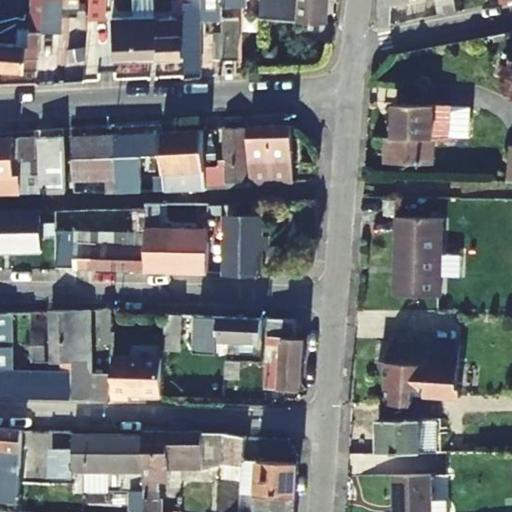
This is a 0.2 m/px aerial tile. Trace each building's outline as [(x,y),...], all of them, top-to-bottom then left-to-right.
[(28,45),(18,45),(0,45),(0,67),(38,70),(42,33),(44,0),(33,0),(32,30),(29,30),(28,45)] [(60,0),(44,0),(42,33),(58,33),(60,0)] [(87,0),(87,19),(107,20),(107,0),(87,0)] [(183,0),(175,0),(176,26),(184,26),(183,0)] [(219,4),(219,0),(183,0),(184,26),(184,38),(184,78),(200,77),(200,8),(205,8),(205,4),(219,4)] [(245,0),(249,25),(261,25),(261,18),(261,0),(245,0)] [(261,0),(261,18),(320,23),(322,0),(261,0)] [(461,12),(457,0),(380,0),(378,28),(394,25),(396,0),(445,0),(448,14),(461,12)] [(184,26),(176,26),(155,27),(155,19),(114,20),(115,59),(180,57),(180,38),(184,38),(184,26)] [(221,22),(221,64),(238,63),(238,21),(221,22)] [(18,30),(18,45),(28,45),(29,30),(18,30)] [(92,71),(85,73),(84,82),(92,82),(92,71)] [(84,82),(85,73),(74,73),(74,83),(84,82)] [(435,164),(436,142),(437,107),(399,106),(397,136),(389,136),(388,162),(435,164)] [(454,107),(437,107),(436,142),(450,143),(453,139),(454,107)] [(294,126),(252,127),(253,186),(296,182),(294,126)] [(249,129),(228,129),(228,161),(222,160),(222,167),(207,167),(207,175),(208,182),(249,182),(249,129)] [(175,177),(207,175),(207,167),(206,130),(164,134),(167,183),(174,183),(175,177)] [(118,136),(118,159),(150,159),(151,176),(161,177),(160,135),(118,136)] [(119,192),(118,159),(118,136),(74,137),(77,193),(119,192)] [(32,138),(21,139),(23,193),(45,193),(45,187),(67,187),(65,138),(43,138),(44,175),(34,175),(32,138)] [(21,139),(0,139),(0,193),(23,193),(21,139)] [(387,202),(387,216),(398,217),(398,202),(387,202)] [(137,232),(69,238),(58,238),(58,270),(148,272),(148,251),(148,209),(136,209),(137,232)] [(42,211),(0,211),(0,251),(42,251),(42,211)] [(231,218),(230,275),(234,275),(274,276),(275,242),(275,219),(231,218)] [(404,271),(404,297),(443,299),(446,221),(400,219),(398,271),(404,271)] [(58,238),(69,238),(68,223),(57,223),(58,238)] [(154,251),(148,251),(148,272),(210,274),(211,241),(181,241),(181,233),(168,233),(168,227),(154,227),(154,251)] [(95,339),(112,339),(113,311),(96,311),(95,339)] [(54,312),(55,361),(74,361),(74,312),(54,312)] [(74,397),(107,399),(107,381),(93,380),(93,312),(74,312),(74,361),(74,372),(74,397)] [(17,347),(16,313),(2,313),(2,347),(17,347)] [(166,315),(166,350),(183,350),(184,316),(166,315)] [(223,340),(264,341),(265,320),(200,316),(199,352),(222,352),(223,340)] [(270,320),(268,390),(305,391),(306,339),(296,339),(297,321),(270,320)] [(35,361),(45,361),(44,333),(35,333),(35,361)] [(392,404),(414,404),(415,387),(427,388),(426,396),(463,396),(464,346),(385,343),(385,364),(393,364),(392,404)] [(165,387),(165,356),(113,355),(113,399),(128,399),(129,392),(165,393),(165,387)] [(229,362),(228,378),(244,378),(244,363),(229,362)] [(74,397),(74,372),(5,373),(3,396),(74,397)] [(165,387),(165,393),(165,400),(177,401),(177,387),(165,387)] [(382,454),(439,453),(439,421),(383,420),(382,454)] [(22,502),(24,429),(0,427),(0,448),(4,449),(1,500),(22,502)] [(147,511),(159,511),(159,503),(157,480),(171,480),(172,468),(247,467),(247,452),(248,437),(233,434),(145,431),(145,436),(145,470),(147,511)] [(75,470),(145,470),(145,436),(73,436),(73,448),(53,449),(53,476),(75,476),(75,470)] [(246,485),(266,486),(267,452),(247,452),(247,467),(246,485)] [(267,452),(266,486),(265,511),(302,511),(306,454),(267,452)] [(394,511),(434,511),(434,477),(395,477),(394,511)] [(175,511),(176,505),(159,503),(159,511),(175,511)]
